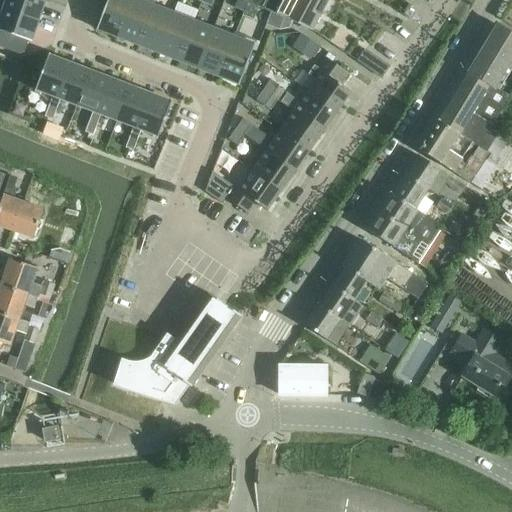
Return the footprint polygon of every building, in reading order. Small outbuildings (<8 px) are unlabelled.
[(6,0),(3,9),(38,21),(45,0),(43,0),(6,0)] [(131,0),(107,0),(96,30),(97,30),(117,37),(131,0)] [(150,0),(131,0),(117,37),(137,45),(152,6),(154,2),(150,0)] [(244,1),(242,0),(233,0),(231,7),(241,11),(244,1)] [(292,22),(312,31),(328,0),(283,0),(280,7),(267,0),(265,0),(261,8),(272,13),(284,18),(292,22)] [(247,2),(242,14),(253,19),(258,6),(247,2)] [(173,14),(157,53),(178,61),(193,22),(197,11),(177,3),(173,14)] [(157,53),(173,14),(152,6),(137,45),(157,53)] [(0,31),(20,39),(31,42),(31,41),(35,29),(38,21),(3,9),(0,17),(0,31)] [(272,13),(266,26),(280,31),(288,29),(292,22),(284,18),(272,13)] [(38,21),(35,29),(46,33),(49,25),(38,21)] [(193,22),(178,61),(198,69),(213,29),(193,22)] [(484,46),(467,73),(494,89),(498,82),(510,62),(511,59),(511,35),(496,26),(484,46)] [(198,69),(218,76),(233,37),(213,29),(198,69)] [(235,33),(233,37),(218,76),(238,84),(237,85),(238,85),(256,41),(235,33)] [(302,35),(293,49),(309,61),(319,47),(312,43),(302,35)] [(357,61),(382,79),(390,68),(365,50),(357,61)] [(48,56),(35,91),(36,91),(52,97),(56,98),(69,64),(54,58),(52,58),(49,57),(50,56),(48,56)] [(313,68),(307,76),(315,82),(308,92),(336,113),(351,93),(339,85),(347,74),(325,59),(317,70),(313,68)] [(69,64),(56,98),(60,100),(77,106),(90,72),(69,64)] [(90,72),(77,106),(93,112),(97,114),(110,80),(90,72)] [(467,73),(437,123),(470,144),(471,143),(486,152),(497,134),(489,129),(492,124),(482,117),(498,91),(494,89),(467,73)] [(110,80),(97,114),(101,115),(117,121),(130,87),(110,80)] [(270,81),(263,91),(272,97),(278,87),(270,81)] [(130,87),(117,121),(133,128),(137,129),(150,95),(130,87)] [(263,91),(256,101),(264,107),(270,112),(278,101),(271,97),(263,91)] [(280,104),(293,113),(322,133),(336,113),(308,92),(299,104),(286,95),(280,104)] [(150,95),(137,129),(141,131),(157,137),(158,138),(171,102),(170,102),(150,95)] [(51,100),(48,107),(56,110),(60,100),(56,98),(52,97),(51,100)] [(48,107),(44,117),(53,120),(55,113),(56,110),(48,107)] [(93,112),(89,122),(97,125),(101,115),(97,114),(93,112)] [(293,113),(280,132),(308,152),(322,133),(293,113)] [(236,129),(235,130),(244,136),(251,126),(242,120),(242,121),(233,115),(229,125),(236,129)] [(89,122),(85,132),(93,135),(97,125),(89,122)] [(470,144),(436,123),(419,151),(470,182),(476,173),(460,162),(470,144)] [(251,126),(244,136),(266,151),(291,169),(294,172),(308,152),(280,132),(273,142),(251,126)] [(130,134),(129,138),(137,141),(138,140),(141,131),(137,129),(133,128),(130,134)] [(244,136),(235,130),(228,140),(236,147),(244,136)] [(129,138),(125,148),(133,151),(136,144),(137,141),(129,138)] [(266,151),(252,171),(281,191),(294,172),(291,169),(266,151)] [(417,156),(404,176),(426,191),(439,171),(417,156)] [(281,191),(252,171),(238,191),(234,188),(216,175),(212,172),(204,193),(222,205),(226,199),(247,215),(255,204),(266,212),(281,191)] [(0,226),(13,231),(23,203),(13,200),(14,189),(13,187),(16,178),(10,176),(2,196),(0,202),(0,226)] [(404,176),(391,196),(413,210),(415,207),(421,198),(426,191),(404,176)] [(453,180),(449,187),(459,194),(463,187),(453,180)] [(511,193),(483,229),(511,251),(511,193)] [(413,210),(391,196),(389,195),(374,217),(366,231),(407,257),(417,265),(441,228),(413,210)] [(421,198),(415,207),(424,213),(430,204),(421,198)] [(440,200),(436,207),(446,214),(451,207),(440,200)] [(483,200),(476,211),(484,216),(491,205),(483,200)] [(23,203),(13,231),(32,238),(40,217),(42,211),(23,203)] [(71,247),(70,249),(76,251),(81,236),(80,236),(75,235),(76,232),(64,228),(59,244),(71,247)] [(359,241),(342,267),(366,282),(377,289),(384,279),(416,300),(426,285),(359,241)] [(48,258),(64,264),(69,253),(59,249),(50,251),(48,258)] [(9,259),(0,285),(26,295),(38,299),(40,295),(50,298),(52,293),(54,285),(43,282),(41,287),(31,284),(36,269),(9,259)] [(343,268),(330,287),(352,302),(365,282),(376,290),(377,289),(366,282),(342,267),(343,268)] [(434,283),(426,295),(435,300),(442,289),(434,283)] [(0,285),(0,313),(18,320),(21,310),(26,295),(0,285)] [(316,306),(347,326),(349,327),(362,308),(352,302),(330,287),(317,306),(316,306)] [(383,293),(377,302),(389,310),(390,308),(394,302),(394,301),(383,293)] [(114,385),(138,393),(138,392),(163,400),(178,379),(190,387),(240,317),(208,294),(174,343),(167,337),(151,359),(148,361),(144,363),(140,364),(136,365),(131,364),(127,363),(122,361),(114,385)] [(448,297),(428,329),(440,336),(460,304),(448,297)] [(32,315),(43,319),(45,311),(47,305),(36,301),(35,307),(32,314),(32,315)] [(394,302),(390,308),(398,314),(402,307),(394,302)] [(316,306),(303,326),(306,327),(325,340),(334,346),(343,333),(347,326),(316,306)] [(18,320),(0,313),(0,346),(1,343),(9,346),(14,331),(26,334),(24,340),(34,345),(39,331),(28,327),(29,324),(18,320)] [(370,314),(366,321),(377,329),(382,322),(370,314)] [(450,353),(469,364),(460,377),(478,388),(476,392),(488,400),(490,397),(492,397),(500,384),(504,387),(511,375),(511,368),(492,356),(500,341),(484,331),(475,345),(461,336),(450,353)] [(385,350),(398,359),(408,343),(396,334),(385,350)] [(361,336),(356,344),(363,349),(369,341),(361,336)] [(370,347),(359,363),(378,375),(389,359),(370,347)] [(10,356),(6,366),(13,369),(17,359),(12,357),(10,356)] [(394,374),(384,366),(374,382),(383,389),(394,374)] [(277,395),(325,396),(325,368),(278,367),(277,395)] [(356,394),(368,397),(374,378),(362,375),(356,394)] [(371,398),(388,403),(391,393),(374,388),(371,398)] [(43,431),(45,442),(59,440),(57,428),(43,431)]
